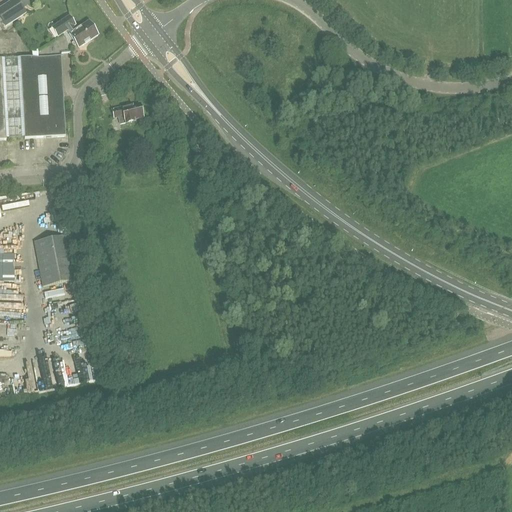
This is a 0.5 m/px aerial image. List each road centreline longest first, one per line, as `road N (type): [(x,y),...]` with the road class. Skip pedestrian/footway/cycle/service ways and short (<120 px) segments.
road 1 (motorway): [(511,348),(205,448),(0,499)]
road 2 (motorway): [(60,511),(269,456),(511,376)]
road 3 (secondary): [(511,311),(375,244),(221,116)]
road 4 (unclassified): [(295,0),(377,67),(410,81),(453,88),(511,81)]
road 5 (unclassified): [(0,183),(66,172),(75,163),(85,93),(145,41)]
